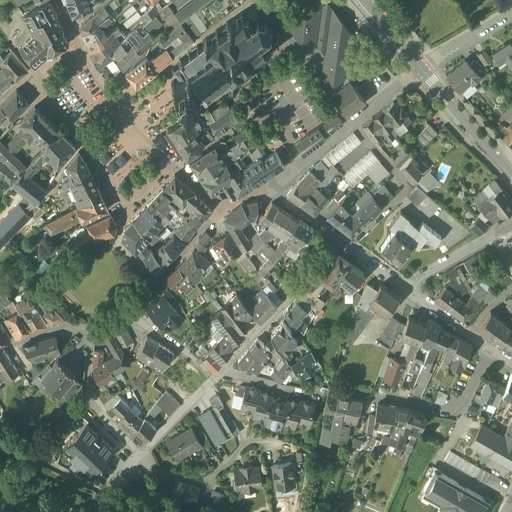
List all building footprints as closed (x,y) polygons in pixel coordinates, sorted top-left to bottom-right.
[(29,8),(24,11),(17,2),(5,12),(0,16),(0,31),(4,36),(6,38),(10,34),(34,64),(41,58),(46,54),(47,55),(50,53),(55,50),(54,49),(61,46),(68,41),(61,29),(63,28),(55,14),(57,13),(49,0),(43,0),(39,3),(29,8)] [(21,0),(20,0),(17,2),(24,11),(29,8),(21,0)] [(79,12),(75,0),(68,0),(66,1),(72,15),(79,12)] [(75,0),(79,12),(92,7),(89,0),(75,0)] [(160,0),(154,5),(158,11),(166,4),(167,4),(163,0),(160,0)] [(197,102),(199,102),(199,100),(204,97),(206,96),(207,96),(208,98),(210,96),(208,95),(215,90),(216,91),(218,90),(217,88),(224,83),(225,85),(227,84),(225,82),(231,78),(232,80),(234,78),(235,79),(237,78),(236,77),(245,70),(246,71),(247,70),(247,69),(256,62),(256,63),(258,61),(257,61),(260,59),(259,58),(265,55),(267,54),(266,53),(269,51),(270,51),(271,50),(270,50),(271,46),(272,46),(273,48),(274,47),(273,45),(276,43),(277,44),(279,43),(278,42),(282,39),(284,39),(284,37),(282,36),(277,30),(277,28),(265,11),(263,11),(258,4),(258,2),(256,2),(256,4),(252,7),(251,6),(250,7),(251,8),(247,10),(246,9),(245,10),(246,12),(242,12),(240,12),(237,14),(235,16),(230,20),(230,19),(228,21),(227,20),(225,22),(226,22),(217,29),(216,28),(215,30),(206,37),(206,36),(204,38),(205,39),(202,40),(204,42),(199,46),(197,45),(196,46),(197,47),(190,53),(189,51),(187,52),(188,54),(182,59),(180,57),(179,59),(180,60),(179,61),(180,61),(178,63),(174,67),(172,67),(172,68),(174,69),(180,77),(175,81),(174,79),(171,81),(172,82),(171,83),(172,85),(172,86),(174,85),(175,87),(177,87),(178,87),(181,91),(180,91),(180,93),(182,95),(180,96),(182,99),(184,98),(185,99),(187,97),(187,96),(190,94),(192,94),(197,100),(197,102)] [(327,89),(338,81),(342,78),(346,75),(349,72),(345,67),(348,42),(354,38),(327,2),(308,16),(300,14),(288,24),(297,37),(305,38),(311,34),(324,52),(320,81),(327,89)] [(166,4),(158,11),(145,21),(144,22),(142,24),(148,31),(158,22),(172,11),(167,4),(166,4)] [(123,12),(127,17),(136,9),(132,5),(123,12)] [(144,19),(145,21),(158,11),(154,5),(148,9),(141,15),(144,19)] [(79,25),(82,31),(90,27),(108,13),(104,6),(79,25)] [(110,11),(108,13),(90,27),(82,31),(86,40),(103,28),(101,26),(114,16),(110,11)] [(123,22),(127,27),(141,16),(137,11),(123,22)] [(170,30),(168,32),(172,37),(178,33),(182,39),(169,50),(173,56),(194,40),(192,37),(199,32),(188,17),(170,30)] [(138,40),(127,49),(116,59),(123,68),(140,52),(138,50),(153,37),(151,34),(161,26),(158,22),(148,31),(138,40)] [(131,31),(138,40),(148,31),(142,24),(142,23),(131,31)] [(107,33),(103,28),(86,40),(90,50),(110,38),(120,30),(117,26),(107,33)] [(120,30),(110,38),(90,50),(93,58),(120,40),(126,36),(122,29),(120,30)] [(171,38),(172,37),(168,32),(159,40),(162,44),(163,44),(164,44),(171,39),(171,38)] [(126,36),(120,40),(93,58),(97,65),(113,55),(116,59),(127,49),(124,44),(130,39),(127,35),(126,36)] [(507,61),(511,67),(511,45),(509,41),(492,53),(498,61),(506,56),(508,60),(507,61)] [(155,69),(173,56),(169,50),(167,47),(149,61),(155,69)] [(7,52),(15,62),(20,58),(12,48),(7,52)] [(478,53),(484,64),(491,60),(484,49),(478,53)] [(15,77),(23,71),(15,62),(7,52),(3,56),(0,51),(0,59),(3,63),(15,77)] [(156,70),(155,69),(149,61),(145,56),(125,71),(136,85),(156,70)] [(20,58),(15,62),(23,71),(28,67),(20,58)] [(446,75),(459,89),(470,80),(472,82),(479,75),(480,75),(469,63),(465,58),(454,68),(454,69),(447,75),(447,74),(446,75)] [(479,75),(485,81),(491,76),(474,59),(469,63),(480,75),(479,75)] [(0,73),(8,83),(15,77),(3,63),(0,66),(0,73)] [(0,89),(8,83),(0,73),(0,89)] [(341,86),(346,82),(342,78),(338,81),(341,86)] [(349,79),(349,80),(346,82),(341,86),(330,94),(346,115),(365,100),(349,79)] [(470,80),(459,89),(467,97),(477,88),(472,82),(470,80)] [(0,103),(0,117),(3,120),(10,113),(13,116),(29,100),(28,99),(29,99),(17,87),(0,103)] [(203,119),(206,123),(209,121),(211,119),(228,107),(224,101),(210,110),(209,108),(203,111),(199,112),(203,119)] [(383,109),(394,124),(400,119),(407,114),(401,106),(398,108),(393,101),(382,109),(383,109)] [(25,123),(20,127),(29,135),(33,131),(45,144),(59,129),(35,104),(20,119),(25,123)] [(214,128),(218,134),(221,132),(219,128),(228,122),(236,117),(230,107),(230,106),(228,107),(211,119),(216,126),(214,128)] [(383,132),(383,131),(389,127),(394,124),(383,109),(372,117),(383,132)] [(177,142),(202,125),(206,123),(203,119),(200,121),(198,117),(193,120),(189,114),(167,128),(177,142)] [(330,120),(318,127),(325,135),(342,122),(340,119),(337,115),(330,120)] [(378,135),(380,134),(383,132),(372,117),(361,125),(373,139),(378,145),(383,141),(378,135)] [(402,120),(400,119),(394,124),(399,131),(406,126),(407,125),(402,120)] [(219,128),(221,132),(230,126),(228,122),(219,128)] [(422,142),(424,144),(437,132),(428,123),(415,135),(422,142)] [(202,125),(177,142),(186,156),(204,143),(198,134),(199,133),(199,134),(206,130),(202,125)] [(14,151),(29,135),(20,127),(5,142),(0,136),(0,171),(4,175),(5,174),(11,180),(24,167),(27,164),(14,151)] [(311,146),(325,135),(318,127),(295,142),(303,152),(311,146)] [(395,135),(389,127),(383,131),(389,139),(394,136),(395,135)] [(234,135),(239,141),(245,152),(256,145),(244,128),(234,135)] [(47,154),(57,165),(75,145),(59,129),(45,144),(41,148),(47,154)] [(511,129),(503,138),(511,146),(511,145),(511,129)] [(383,131),(383,132),(380,134),(386,142),(389,139),(383,131)] [(353,132),(348,135),(356,144),(361,141),(353,132)] [(348,135),(344,139),(351,148),(356,144),(348,135)] [(344,139),(339,143),(347,152),(351,148),(344,139)] [(239,155),(245,152),(239,141),(230,147),(230,148),(228,148),(228,145),(225,140),(221,140),(214,144),(226,162),(228,162),(234,159),(234,158),(239,155)] [(339,143),(334,147),(342,156),(347,152),(339,143)] [(189,160),(201,178),(202,177),(226,162),(214,144),(189,160)] [(393,161),(398,166),(411,153),(404,146),(397,152),(399,155),(393,161)] [(334,147),(330,151),(337,160),(342,156),(334,147)] [(27,164),(24,167),(30,172),(47,154),(41,148),(27,164)] [(66,165),(69,170),(86,162),(78,150),(66,165)] [(371,150),(367,154),(376,165),(379,162),(380,161),(371,150)] [(275,151),(262,159),(271,173),(284,165),(275,151)] [(330,151),(325,154),(333,163),(337,160),(330,151)] [(325,154),(321,158),(328,167),(333,163),(325,154)] [(367,154),(362,159),(372,169),(376,165),(367,154)] [(271,173),(262,159),(260,157),(245,165),(239,155),(234,158),(234,159),(239,166),(251,185),(271,173)] [(412,180),(421,170),(419,168),(415,164),(418,161),(412,155),(400,168),(412,180)] [(329,169),(328,167),(321,158),(313,164),(322,175),(326,171),(329,169)] [(362,159),(358,163),(367,173),(372,169),(362,159)] [(91,171),(86,162),(69,170),(71,174),(68,175),(61,178),(61,180),(63,184),(91,171)] [(232,171),(226,162),(202,177),(201,178),(211,191),(216,193),(237,193),(238,193),(229,180),(233,177),(230,172),(232,171),(231,171),(232,171)] [(367,173),(376,182),(388,171),(379,162),(376,165),(372,169),(367,173)] [(329,169),(326,171),(331,177),(338,170),(333,163),(328,167),(329,169)] [(358,163),(353,167),(363,177),(367,173),(358,163)] [(309,168),(320,178),(322,175),(313,164),(309,168)] [(229,180),(238,193),(251,185),(239,166),(232,171),(231,171),(232,171),(230,172),(233,177),(229,180)] [(28,174),(30,172),(24,167),(11,180),(24,191),(25,192),(36,201),(46,188),(28,174)] [(353,167),(349,170),(358,181),(363,177),(353,167)] [(309,168),(299,179),(287,194),(299,202),(314,184),(320,178),(309,168)] [(354,185),(358,181),(349,170),(344,174),(354,185)] [(65,198),(73,195),(97,185),(91,171),(63,184),(59,186),(65,198)] [(315,185),(307,193),(321,204),(329,194),(320,187),(323,183),(324,184),(331,177),(326,171),(322,175),(320,178),(314,184),(315,185)] [(429,171),(420,180),(424,184),(428,189),(437,180),(429,171)] [(188,206),(192,210),(194,208),(194,207),(191,201),(197,193),(174,174),(169,180),(163,187),(171,194),(182,204),(184,201),(188,203),(188,206)] [(489,183),(495,191),(501,186),(494,178),(489,182),(489,183)] [(341,179),(337,187),(344,190),(348,182),(341,179)] [(372,194),(382,205),(393,195),(384,184),(372,194)] [(101,193),(97,185),(73,195),(76,202),(76,201),(78,204),(101,193)] [(176,208),(166,198),(171,194),(163,187),(162,186),(147,202),(148,203),(164,220),(171,213),(176,208)] [(408,196),(416,204),(420,200),(427,194),(424,192),(418,186),(412,192),(408,196)] [(511,208),(511,200),(501,186),(495,191),(488,196),(478,204),(488,218),(492,221),(493,222),(494,222),(500,217),(501,217),(511,208)] [(478,204),(488,196),(483,189),(473,199),(478,204)] [(356,201),(360,205),(372,194),(368,190),(356,201)] [(18,200),(0,217),(0,238),(23,215),(25,217),(30,212),(31,213),(35,209),(38,213),(34,216),(31,219),(31,220),(40,213),(45,208),(40,205),(36,201),(25,192),(24,191),(18,199),(18,200)] [(339,199),(340,200),(348,208),(349,209),(348,209),(352,213),(360,205),(356,201),(348,191),(339,199)] [(46,221),(51,231),(81,217),(82,219),(108,207),(101,193),(78,204),(75,205),(76,207),(46,221)] [(197,193),(191,201),(194,207),(194,208),(204,215),(212,205),(203,198),(202,199),(199,196),(200,195),(197,193)] [(321,204),(307,193),(299,203),(314,213),(321,204)] [(360,205),(370,216),(382,205),(372,194),(360,205)] [(427,194),(420,200),(428,209),(436,201),(427,194)] [(334,198),(326,206),(330,210),(338,202),(334,198)] [(250,217),(251,220),(254,219),(257,208),(257,200),(241,203),(242,203),(250,217)] [(326,215),(335,221),(348,209),(349,209),(348,208),(340,200),(338,202),(330,210),(326,215)] [(266,223),(278,206),(271,202),(267,208),(267,207),(262,214),(261,214),(255,221),(253,222),(254,223),(255,225),(257,228),(258,230),(266,223)] [(139,211),(154,229),(157,226),(164,220),(148,203),(139,211)] [(242,203),(239,205),(247,219),(250,217),(242,203)] [(239,225),(247,219),(239,205),(223,216),(243,248),(250,243),(250,242),(247,238),(245,235),(244,236),(239,225)] [(348,209),(335,221),(349,232),(352,232),(362,224),(370,216),(360,205),(352,213),(348,209)] [(273,229),(280,234),(294,216),(278,206),(266,223),(258,230),(263,237),(264,238),(273,229)] [(176,208),(171,213),(180,222),(175,228),(175,229),(188,236),(196,225),(186,218),(185,216),(177,209),(176,208)] [(186,218),(196,225),(204,215),(194,208),(192,210),(191,211),(187,217),(185,215),(185,216),(186,218)] [(395,229),(399,232),(409,218),(400,210),(389,225),(394,229),(395,229)] [(74,239),(78,245),(93,235),(114,230),(116,222),(110,211),(87,223),(91,229),(74,239)] [(139,211),(133,217),(148,236),(151,239),(153,238),(159,233),(158,233),(154,229),(139,211)] [(36,225),(44,218),(40,213),(31,220),(36,225)] [(164,220),(175,228),(180,222),(171,213),(164,220)] [(476,233),(479,236),(490,225),(478,215),(468,226),(476,233)] [(298,219),(294,216),(280,234),(285,235),(298,219)] [(135,249),(136,247),(143,241),(148,236),(133,217),(124,225),(122,234),(123,236),(135,249)] [(419,227),(409,218),(399,232),(413,243),(412,243),(418,247),(424,237),(434,245),(441,235),(422,222),(419,227)] [(283,239),(287,243),(296,248),(299,244),(301,241),(302,241),(314,228),(298,219),(285,235),(285,236),(283,239)] [(167,226),(161,231),(158,233),(162,236),(170,230),(167,226)] [(258,230),(257,228),(254,231),(247,238),(250,242),(250,243),(253,249),(257,244),(264,238),(263,237),(258,230)] [(230,247),(229,247),(234,255),(242,249),(237,241),(237,240),(230,229),(222,234),(227,241),(229,244),(229,245),(230,247)] [(399,261),(412,243),(413,243),(399,232),(395,229),(394,229),(390,235),(389,235),(385,241),(381,248),(388,253),(387,253),(391,256),(392,256),(399,261)] [(199,239),(204,243),(211,234),(206,230),(199,239)] [(173,234),(164,242),(173,254),(185,242),(173,234)] [(215,254),(221,263),(233,254),(233,255),(234,255),(229,247),(230,247),(229,245),(229,244),(227,241),(222,234),(212,240),(214,243),(211,244),(215,251),(215,254)] [(197,241),(193,246),(200,251),(206,244),(204,243),(199,239),(199,238),(197,241)] [(257,244),(262,249),(268,242),(264,238),(257,244)] [(268,255),(268,256),(272,259),(281,249),(287,243),(283,239),(268,255)] [(148,248),(143,241),(136,247),(141,253),(148,248)] [(163,264),(173,254),(164,242),(153,252),(163,264)] [(246,252),(247,254),(252,250),(253,249),(250,243),(243,248),(246,252)] [(301,245),(299,244),(296,248),(287,243),(281,249),(294,257),(301,245)] [(209,259),(200,251),(193,246),(186,256),(201,268),(209,259)] [(155,272),(163,264),(153,252),(149,247),(148,248),(141,253),(155,272)] [(234,255),(233,255),(237,259),(241,256),(246,252),(243,248),(242,249),(234,255)] [(241,256),(250,269),(255,265),(248,255),(247,254),(246,252),(241,256)] [(327,281),(332,285),(337,277),(349,261),(340,255),(336,255),(318,274),(317,275),(327,281)] [(43,256),(35,265),(41,270),(49,262),(43,256)] [(186,256),(178,264),(191,279),(192,277),(199,271),(201,273),(204,271),(201,268),(186,256)] [(273,260),(272,259),(268,256),(263,261),(265,263),(262,267),(265,269),(273,260)] [(463,261),(470,273),(478,268),(472,257),(463,261)] [(342,280),(352,288),(364,272),(349,261),(337,277),(342,280)] [(181,292),(193,282),(191,279),(178,264),(165,275),(181,292)] [(35,265),(30,271),(37,276),(41,270),(35,265)] [(267,282),(274,290),(283,281),(273,267),(263,277),(266,280),(267,282)] [(444,286),(445,287),(458,296),(470,288),(459,268),(448,275),(451,282),(444,286)] [(192,277),(194,280),(201,273),(199,271),(192,277)] [(256,276),(262,283),(266,280),(263,277),(261,274),(259,271),(257,272),(258,274),(256,276)] [(466,277),(472,286),(476,283),(471,274),(466,277)] [(317,275),(316,276),(325,283),(327,281),(317,275)] [(316,276),(306,287),(323,299),(327,293),(321,289),(325,283),(316,276)] [(198,288),(200,286),(194,280),(192,277),(191,279),(193,282),(198,288)] [(337,277),(332,285),(329,291),(336,296),(340,291),(339,284),(342,280),(337,277)] [(0,305),(7,301),(10,298),(3,287),(0,282),(0,305)] [(355,308),(366,316),(374,305),(368,301),(376,289),(367,283),(358,302),(355,308)] [(477,283),(470,288),(458,296),(465,302),(479,286),(477,283)] [(374,305),(386,314),(398,298),(379,285),(376,289),(368,301),(374,305)] [(465,302),(473,308),(488,292),(479,286),(465,302)] [(315,312),(323,299),(306,287),(296,297),(308,309),(310,307),(315,312)] [(447,308),(458,296),(445,287),(434,298),(447,308)] [(44,312),(52,324),(69,319),(54,305),(50,300),(47,293),(46,290),(35,297),(39,304),(43,302),(48,310),(44,312)] [(244,316),(251,309),(249,307),(244,300),(237,291),(221,304),(223,305),(239,326),(247,319),(244,316)] [(276,303),(265,291),(261,295),(259,297),(258,297),(259,298),(264,303),(263,303),(269,310),(276,303)] [(12,299),(14,303),(22,298),(19,294),(12,299)] [(244,300),(249,307),(256,301),(250,294),(248,296),(244,300)] [(31,328),(32,330),(46,325),(36,310),(32,313),(28,309),(33,305),(27,295),(22,298),(14,303),(17,307),(31,328)] [(165,314),(174,324),(181,316),(176,311),(177,309),(164,295),(156,303),(153,300),(146,306),(162,323),(159,319),(165,314)] [(465,302),(458,296),(447,308),(463,320),(473,308),(465,302)] [(308,309),(296,297),(283,310),(294,321),(299,317),(308,309)] [(11,299),(10,298),(7,301),(13,309),(17,307),(14,303),(12,299),(11,299)] [(260,319),(269,310),(263,303),(264,303),(259,298),(256,301),(249,307),(251,309),(260,319)] [(244,332),(239,326),(223,305),(211,315),(224,331),(219,335),(230,346),(234,342),(233,340),(244,332)] [(347,327),(356,334),(368,317),(366,316),(355,308),(347,327)] [(15,336),(16,337),(22,333),(29,329),(17,310),(5,318),(15,336)] [(498,343),(510,327),(505,323),(490,312),(478,328),(498,343)] [(393,337),(399,321),(392,316),(378,335),(384,340),(387,336),(393,338),(393,337)] [(418,342),(419,339),(425,323),(408,316),(405,324),(400,335),(401,335),(406,337),(412,340),(418,342)] [(303,330),(307,324),(303,321),(299,317),(294,321),(303,330)] [(428,318),(425,323),(419,339),(431,345),(432,342),(438,329),(439,324),(428,318)] [(0,320),(0,338),(2,342),(10,338),(0,320)] [(271,333),(272,335),(283,350),(296,337),(288,329),(290,328),(282,320),(276,326),(276,327),(271,333)] [(405,324),(399,321),(393,337),(399,339),(401,335),(400,335),(405,324)] [(112,331),(122,346),(132,340),(123,325),(112,331)] [(356,334),(347,327),(344,338),(350,342),(351,341),(356,334)] [(511,328),(510,327),(498,343),(511,353),(511,328)] [(450,334),(438,329),(432,342),(438,344),(444,347),(450,334)] [(103,334),(114,354),(123,350),(111,330),(103,334)] [(444,347),(446,348),(452,351),(458,338),(450,334),(444,347)] [(136,352),(147,360),(158,342),(147,335),(136,352)] [(232,348),(230,346),(219,335),(207,347),(220,360),(232,348)] [(284,351),(283,350),(272,335),(267,341),(272,346),(271,348),(280,356),(284,351)] [(49,359),(50,361),(59,351),(55,336),(22,345),(22,346),(31,358),(48,353),(49,359)] [(257,336),(247,347),(259,357),(264,351),(269,346),(257,336)] [(412,340),(406,337),(399,354),(405,356),(412,340)] [(472,346),(458,338),(452,351),(453,351),(448,362),(458,366),(456,369),(461,370),(466,358),(472,346)] [(418,342),(416,346),(428,351),(431,345),(419,339),(418,342)] [(405,356),(411,359),(416,346),(418,342),(412,340),(405,356)] [(164,346),(158,342),(147,360),(152,363),(164,346)] [(428,351),(425,359),(430,362),(438,344),(432,342),(431,345),(428,351)] [(221,362),(220,360),(207,347),(203,343),(199,347),(207,354),(202,359),(213,370),(221,362)] [(173,352),(164,346),(152,363),(161,370),(173,352)] [(259,357),(247,347),(238,359),(249,369),(252,365),(256,369),(263,360),(259,357)] [(311,348),(302,353),(298,356),(291,361),(292,363),(296,370),(297,370),(302,366),(311,360),(317,356),(311,348)] [(453,351),(452,351),(446,348),(442,359),(448,362),(453,351)] [(0,366),(10,360),(4,351),(3,349),(0,349),(0,366)] [(92,367),(103,361),(104,350),(94,349),(92,367)] [(131,363),(123,350),(114,354),(106,359),(113,373),(131,363)] [(259,357),(263,360),(264,359),(265,360),(269,355),(264,351),(259,357)] [(280,356),(273,365),(283,373),(287,369),(292,363),(291,361),(284,351),(280,356)] [(189,362),(173,352),(161,370),(167,373),(167,372),(185,384),(184,385),(192,391),(202,377),(191,370),(192,368),(187,365),(189,362)] [(378,373),(384,376),(392,356),(386,354),(378,373)] [(405,356),(399,354),(398,358),(404,361),(403,363),(409,365),(411,359),(405,356)] [(384,376),(396,381),(401,367),(403,363),(404,361),(398,358),(392,356),(384,376)] [(42,377),(60,393),(60,392),(74,377),(76,374),(57,357),(51,364),(49,362),(40,371),(33,379),(37,383),(42,377)] [(99,382),(113,373),(106,359),(93,366),(95,371),(93,372),(99,382)] [(432,362),(430,362),(425,359),(421,369),(428,372),(432,362)] [(435,375),(441,377),(447,364),(448,362),(442,359),(435,375)] [(18,371),(10,360),(0,366),(0,367),(1,369),(7,378),(18,371)] [(148,370),(152,363),(147,360),(143,366),(148,370)] [(314,365),(311,360),(302,366),(306,371),(314,365)] [(292,373),(296,370),(292,363),(287,369),(292,373)] [(284,374),(283,373),(273,365),(269,369),(280,378),(284,374)] [(139,382),(140,384),(148,370),(143,366),(136,375),(139,382)] [(419,374),(407,369),(401,367),(396,381),(401,383),(400,386),(412,390),(415,384),(419,374)] [(284,374),(280,378),(279,380),(288,382),(292,373),(287,369),(283,373),(284,374)] [(415,384),(425,388),(432,373),(428,372),(421,369),(419,374),(415,384)] [(511,374),(511,373),(505,386),(502,393),(507,396),(511,398),(511,374)] [(431,384),(437,387),(441,377),(435,375),(431,384)] [(60,392),(67,398),(81,383),(74,377),(60,392)] [(501,393),(502,393),(505,386),(488,378),(480,395),(490,400),(496,403),(497,402),(501,393)] [(236,386),(232,385),(231,390),(234,391),(230,403),(240,406),(243,394),(236,392),(239,384),(236,386)] [(236,392),(243,394),(245,385),(239,384),(236,392)] [(254,410),(259,391),(259,388),(245,384),(245,385),(243,394),(240,406),(254,410)] [(104,404),(108,410),(112,406),(121,398),(117,393),(113,396),(113,395),(105,385),(95,393),(103,403),(104,404)] [(127,391),(131,399),(137,396),(132,388),(127,391)] [(447,394),(436,389),(430,401),(443,403),(447,394)] [(161,407),(168,414),(179,403),(166,390),(163,393),(156,401),(161,407)] [(272,395),(259,391),(254,410),(253,413),(267,416),(271,398),(272,395)] [(322,413),(333,416),(336,405),(338,395),(328,393),(322,413)] [(497,402),(502,405),(507,396),(502,393),(501,393),(497,402)] [(218,408),(223,405),(217,394),(209,398),(213,406),(216,404),(218,408)] [(338,395),(336,405),(359,410),(362,399),(338,395)] [(119,413),(120,412),(119,412),(123,408),(126,411),(129,407),(130,407),(121,398),(112,406),(119,413)] [(285,401),(271,398),(267,416),(266,419),(279,422),(280,420),(285,401)] [(286,398),(285,401),(280,420),(294,423),(295,420),(299,402),(286,398)] [(300,399),(299,402),(295,420),(309,424),(314,402),(300,399)] [(496,403),(490,400),(485,409),(492,412),(496,403)] [(146,414),(144,416),(147,419),(150,416),(152,417),(157,412),(156,412),(161,407),(156,401),(146,414)] [(393,427),(394,419),(394,417),(388,415),(390,406),(377,403),(375,415),(374,423),(375,423),(393,427)] [(70,413),(75,419),(80,414),(85,410),(80,404),(70,413)] [(199,414),(213,437),(222,432),(224,435),(231,431),(227,422),(218,408),(216,404),(213,406),(199,414)] [(356,422),(359,410),(336,405),(333,416),(349,420),(356,422)] [(477,408),(470,405),(467,412),(473,416),(477,408)] [(394,417),(396,407),(390,406),(388,415),(394,417)] [(142,419),(129,407),(126,411),(123,408),(119,412),(120,412),(122,414),(118,419),(119,420),(118,422),(122,425),(124,424),(131,431),(137,425),(136,425),(142,419)] [(405,421),(409,409),(396,407),(394,417),(394,419),(401,420),(405,421)] [(426,415),(409,409),(405,421),(406,421),(411,423),(421,427),(426,415)] [(75,419),(72,422),(79,430),(85,423),(86,423),(88,421),(80,414),(75,419)] [(366,432),(373,433),(375,423),(374,423),(375,415),(369,414),(368,419),(366,432)] [(156,427),(147,419),(144,416),(142,419),(137,425),(132,431),(142,442),(156,427)] [(333,416),(330,429),(322,427),(319,441),(322,442),(322,441),(329,443),(330,437),(345,440),(349,420),(333,416)] [(232,419),(227,422),(231,431),(234,436),(240,433),(232,419)] [(398,429),(399,424),(401,420),(394,419),(393,427),(391,438),(392,438),(398,440),(401,430),(398,429)] [(511,419),(503,435),(511,439),(511,419)] [(400,441),(404,443),(407,433),(411,423),(406,421),(404,426),(399,424),(398,429),(401,430),(398,440),(400,441)] [(79,430),(66,444),(74,451),(70,454),(82,466),(86,462),(93,470),(113,449),(102,438),(99,441),(95,436),(97,434),(86,423),(85,423),(79,430)] [(421,427),(411,423),(407,433),(417,436),(421,427)] [(481,423),(469,443),(511,467),(511,439),(503,435),(481,423)] [(169,441),(179,458),(188,452),(187,450),(200,443),(195,435),(191,428),(169,441)] [(200,445),(202,448),(210,444),(202,431),(195,435),(200,443),(201,445),(200,445)] [(222,432),(213,437),(215,440),(224,435),(222,432)] [(381,440),(390,443),(392,438),(391,438),(383,435),(381,440)] [(360,436),(354,437),(351,444),(350,450),(357,453),(363,440),(360,436)] [(398,440),(392,438),(390,443),(391,444),(395,445),(398,446),(400,441),(398,440)] [(379,446),(388,449),(391,444),(390,443),(381,440),(379,446)] [(179,458),(169,441),(167,442),(177,459),(179,458)] [(398,446),(395,445),(393,451),(391,456),(399,458),(404,443),(400,441),(398,446)] [(187,450),(188,452),(200,445),(201,445),(200,443),(187,450)] [(455,454),(450,451),(444,461),(449,464),(455,454)] [(460,457),(455,454),(449,464),(454,467),(460,457)] [(465,460),(460,457),(454,467),(460,469),(465,460)] [(470,462),(465,460),(460,469),(465,472),(470,462)] [(272,465),(275,487),(294,484),(291,462),(272,465)] [(475,465),(470,462),(465,472),(470,475),(475,465)] [(480,468),(475,465),(470,475),(475,478),(480,468)] [(244,486),(244,488),(255,487),(255,486),(261,485),(261,484),(263,484),(262,477),(260,477),(259,466),(253,467),(241,468),(235,468),(236,479),(234,479),(235,486),(237,486),(237,487),(244,486)] [(485,471),(480,468),(475,478),(480,481),(485,471)] [(431,496),(430,499),(439,504),(438,506),(448,511),(483,511),(490,501),(434,470),(422,491),(431,496)] [(490,474),(485,471),(480,481),(485,484),(490,474)] [(170,498),(194,505),(199,488),(175,481),(170,498)] [(295,493),(294,484),(275,487),(276,495),(295,493)] [(213,492),(211,497),(223,501),(225,495),(213,492)] [(211,497),(209,503),(222,507),(223,501),(211,497)] [(209,503),(208,509),(218,511),(220,511),(222,507),(209,503)]
